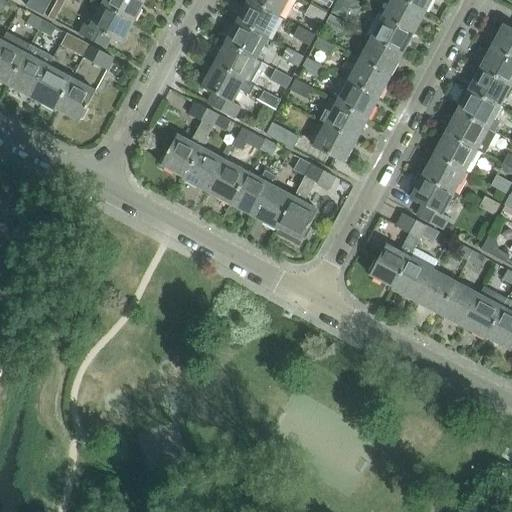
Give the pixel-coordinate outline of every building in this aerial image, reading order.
[(3,0),(0,0),(0,12),(2,14),(8,2),(3,0)] [(30,0),(27,7),(44,16),(52,1),(49,0),(30,0)] [(145,1),(143,0),(105,0),(102,5),(133,22),(145,1)] [(250,0),(250,1),(279,17),(288,0),(250,0)] [(339,0),(337,4),(332,13),(352,23),(360,8),(356,6),(358,3),(352,0),(339,0)] [(403,0),(393,0),(384,17),(414,33),(425,12),(403,0)] [(403,0),(425,12),(431,0),(403,0)] [(250,1),(238,23),(268,39),(279,17),(250,1)] [(122,44),(133,22),(102,5),(91,28),(85,25),(79,35),(105,49),(111,38),(122,44)] [(305,16),(321,24),(326,14),(310,6),(305,16)] [(26,24),(38,31),(43,21),(31,15),(26,24)] [(325,26),(341,35),(347,25),(331,16),(325,26)] [(384,17),(373,39),(402,55),(414,33),(384,17)] [(43,21),(38,31),(50,37),(55,28),(43,21)] [(238,23),(227,44),(256,60),(268,39),(238,23)] [(511,30),(504,26),(492,47),(511,57),(511,30)] [(293,37),(309,46),(315,36),(299,28),(293,37)] [(67,34),(61,45),(68,48),(74,38),(67,34)] [(314,48),(330,56),(335,46),(319,38),(314,48)] [(373,39),(361,60),(391,76),(402,55),(373,39)] [(0,46),(0,79),(9,85),(26,54),(2,42),(0,46)] [(256,60),(227,44),(215,66),(244,82),(256,60)] [(85,56),(84,58),(107,71),(114,59),(102,53),(90,46),(85,56)] [(511,83),(511,57),(492,47),(481,69),(511,85),(511,83)] [(282,59),(298,67),(303,58),(287,49),(282,59)] [(49,67),(26,54),(9,85),(33,97),(49,67)] [(302,69),(318,78),(324,68),(308,59),(302,69)] [(361,60),(349,82),(379,98),(391,76),(361,60)] [(203,88),(214,94),(233,103),(244,82),(215,66),(203,88)] [(33,97),(56,110),(72,79),(49,67),(33,97)] [(511,85),(481,69),(469,90),(500,107),(511,85)] [(270,80),(286,89),(292,79),(276,71),(270,80)] [(72,79),(56,110),(80,122),(96,92),(72,79)] [(291,91),(307,99),(312,89),(296,81),(291,91)] [(349,82),(338,104),(367,119),(379,98),(349,82)] [(469,90),(458,112),(488,128),(500,107),(469,90)] [(259,102),(275,110),(280,101),(264,92),(259,102)] [(233,103),(214,94),(209,104),(235,118),(241,107),(233,103)] [(218,115),(194,103),(188,114),(212,127),(218,115)] [(338,104),(326,125),(356,141),(367,119),(338,104)] [(458,112),(446,133),(476,150),(488,128),(458,112)] [(212,127),(224,133),(230,121),(218,115),(212,127)] [(299,138),(273,124),(267,135),(293,150),(299,138)] [(356,141),(326,125),(315,147),(344,163),(356,141)] [(259,151),(265,140),(253,133),(247,145),(259,151)] [(446,133),(435,155),(465,171),(476,150),(446,133)] [(161,166),(185,179),(201,148),(178,136),(161,166)] [(259,151),(271,158),(277,146),(265,140),(259,151)] [(225,161),(201,148),(185,179),(209,191),(225,161)] [(511,156),(509,154),(503,164),(511,168),(511,156)] [(435,155),(423,177),(453,193),(465,171),(435,155)] [(293,173),(305,179),(312,165),(300,159),(293,173)] [(248,173),(225,161),(209,191),(232,204),(248,173)] [(312,165),(305,179),(328,192),(336,178),(312,165)] [(271,186),(248,173),(232,204),(255,216),(271,186)] [(497,176),(492,186),(506,193),(511,184),(497,176)] [(411,199),(423,205),(442,215),(442,214),(453,193),(423,177),(411,199)] [(255,216),(278,228),(295,198),(271,186),(255,216)] [(485,197),(480,207),(495,215),(500,205),(485,197)] [(295,198),(278,228),(302,241),(318,211),(295,198)] [(442,215),(423,205),(417,215),(444,229),(450,218),(442,214),(442,215)] [(410,230),(422,236),(427,227),(415,220),(410,230)] [(427,227),(422,236),(434,242),(439,233),(427,227)] [(510,256),(499,251),(496,239),(489,236),(481,250),(495,257),(506,263),(510,256)] [(370,276),(394,288),(410,258),(386,245),(370,276)] [(456,255),(469,261),(474,252),(461,245),(456,255)] [(474,252),(469,261),(481,267),(486,258),(474,252)] [(394,288),(417,301),(433,271),(410,258),(394,288)] [(511,272),(508,270),(501,283),(511,288),(511,272)] [(417,301),(441,313),(457,283),(433,271),(417,301)] [(441,313),(464,326),(480,296),(457,283),(441,313)] [(503,308),(480,296),(464,326),(487,338),(503,308)] [(487,338),(511,351),(511,348),(511,301),(508,299),(503,308),(487,338)] [(0,369),(14,322),(0,317),(0,369)] [(32,328),(21,325),(17,337),(29,340),(32,328)]
